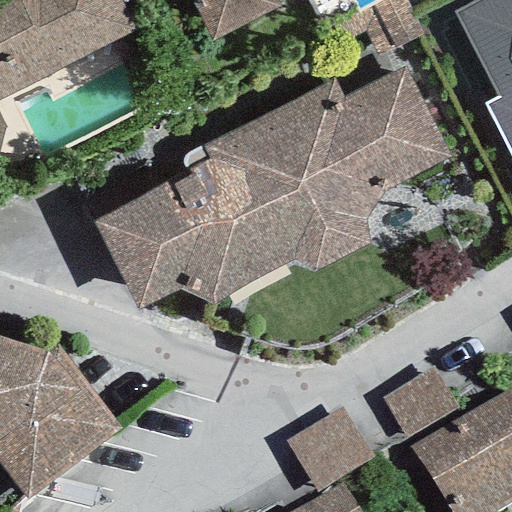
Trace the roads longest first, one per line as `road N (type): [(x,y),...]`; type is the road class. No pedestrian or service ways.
road 1 (residential): [(0,298),(222,377),(315,399)]
road 2 (residential): [(94,511),(315,399)]
road 3 (residential): [(315,399),(511,297)]
